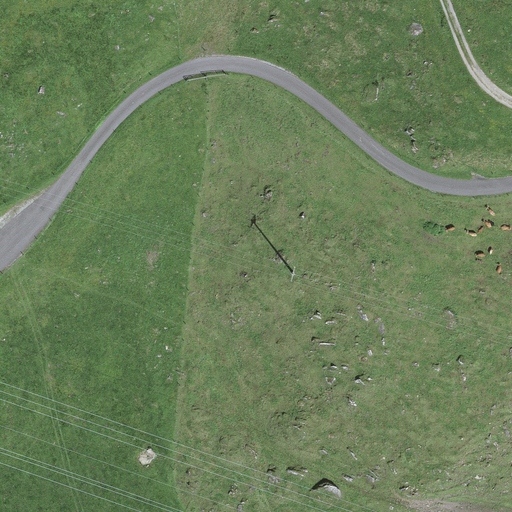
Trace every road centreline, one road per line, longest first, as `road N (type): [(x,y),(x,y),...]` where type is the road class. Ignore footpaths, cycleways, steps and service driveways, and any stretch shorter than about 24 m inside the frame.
road 1 (unclassified): [(511,184),(461,188),(421,178),(277,77),(210,64),(135,99),(0,254)]
road 2 (track): [(445,0),(479,77),(511,103)]
